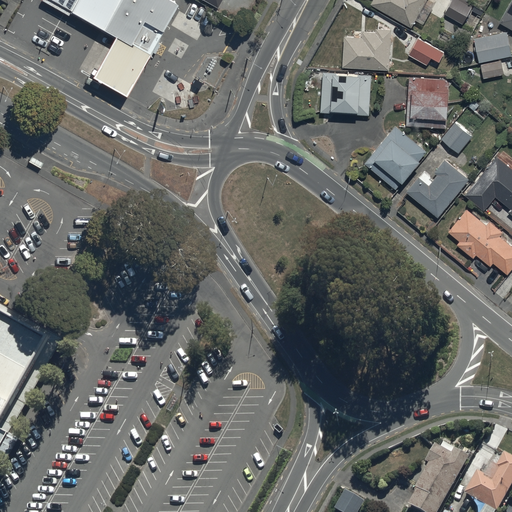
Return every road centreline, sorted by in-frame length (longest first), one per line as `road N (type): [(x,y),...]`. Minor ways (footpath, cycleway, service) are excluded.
road 1 (secondary): [(243,277),(173,203),(0,102)]
road 2 (secondary): [(0,63),(159,145),(231,148)]
road 3 (secondary): [(291,160),(448,285)]
road 4 (tertiary): [(415,404),(341,451),(290,511)]
road 5 (tertiary): [(289,511),(314,425),(308,367)]
road 6 (secondary): [(243,277),(212,197),(231,148)]
road 7 (secondary): [(448,285),(464,314),(464,353),(449,380),(425,399)]
road 8 (secondary): [(415,404),(359,407),(308,367)]
